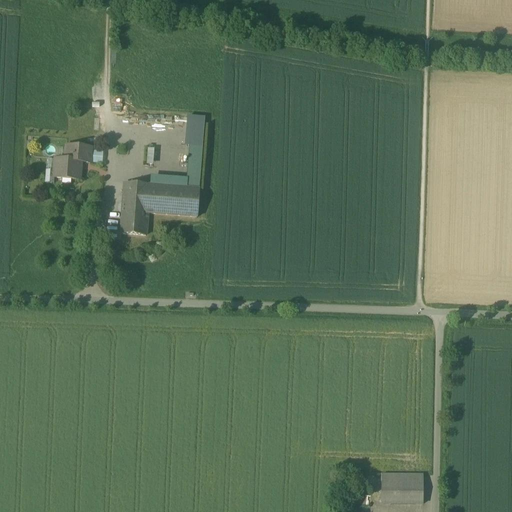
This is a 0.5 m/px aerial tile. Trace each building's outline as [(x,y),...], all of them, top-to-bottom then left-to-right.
[(188,117),(185,146),(189,147),(202,148),(204,119),(188,117)] [(91,149),(66,147),(65,161),(55,160),(54,179),(80,181),(81,163),(90,164),(91,149)] [(150,187),(199,190),(202,148),(189,147),(187,180),(151,177),(150,187)] [(150,187),(124,185),(122,213),(146,215),(197,219),(199,190),(150,187)] [(146,215),(122,213),(121,234),(144,236),(146,215)] [(423,476),(381,476),(381,505),(423,505),(423,476)]
